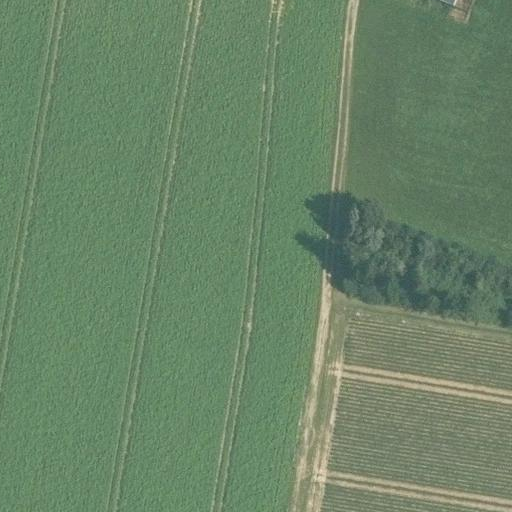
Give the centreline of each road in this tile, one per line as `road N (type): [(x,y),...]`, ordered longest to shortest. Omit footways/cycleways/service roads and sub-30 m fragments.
road 1 (track): [(355,0),(329,302),(295,511)]
road 2 (track): [(511,341),(328,309)]
